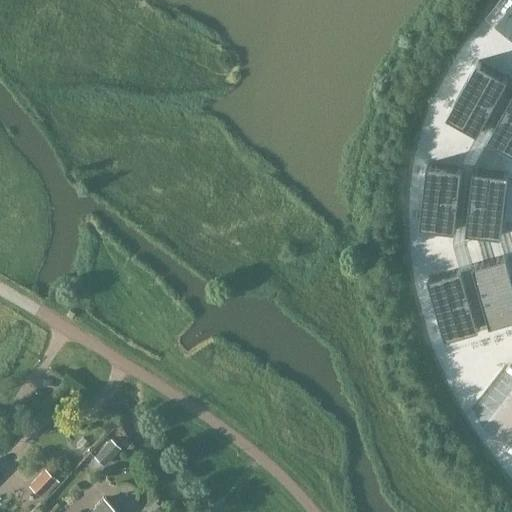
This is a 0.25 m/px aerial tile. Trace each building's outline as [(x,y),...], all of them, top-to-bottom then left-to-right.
[(511,2),(495,25),(511,38),(511,2)] [(477,59),(446,114),(477,132),(508,77),(477,59)] [(511,92),(487,137),(511,150),(511,92)] [(427,162),(420,225),(455,229),(462,166),(427,162)] [(473,168),(466,230),(501,234),(508,172),(473,168)] [(504,254),(473,263),(490,324),(511,317),(511,271),(507,253),(504,254)] [(462,266),(428,276),(445,336),(479,327),(462,266)] [(92,456),(103,465),(120,447),(109,438),(92,456)] [(42,498),(58,481),(44,467),(27,484),(42,498)] [(88,511),(117,511),(102,497),(88,511)]
